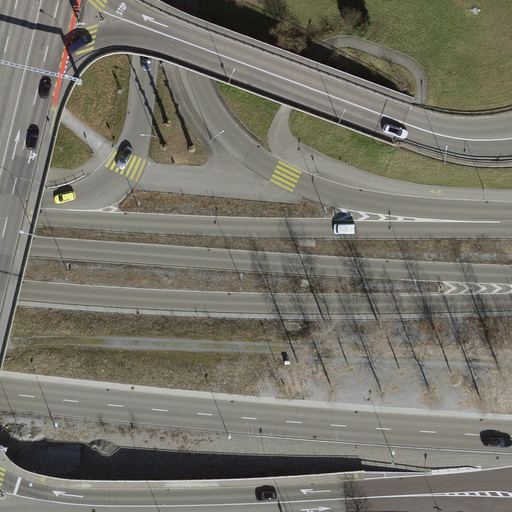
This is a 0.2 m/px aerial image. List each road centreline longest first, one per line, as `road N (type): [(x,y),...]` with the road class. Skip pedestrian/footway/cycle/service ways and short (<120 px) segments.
road 1 (primary): [(0,392),(511,436)]
road 2 (motorway): [(511,278),(0,244)]
road 3 (motorway): [(511,297),(199,302),(0,289)]
road 4 (track): [(0,346),(68,341),(511,356)]
road 5 (secondary): [(496,221),(337,197),(260,161),(208,106),(189,60),(186,0)]
road 6 (secondary): [(153,31),(425,131),(511,138)]
road 7 (primary): [(496,221),(446,231),(125,222)]
road 8 (secondary): [(404,496),(41,503)]
road 9 (secondary): [(153,0),(140,126),(128,163),(92,196),(32,208)]
road 10 (secondary): [(0,252),(46,58)]
road 11 (primary): [(125,222),(0,231)]
